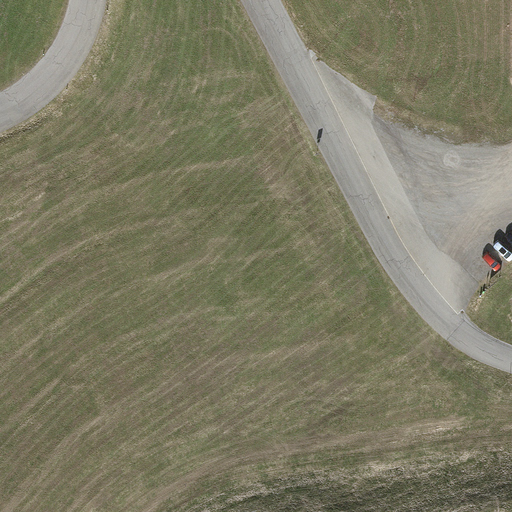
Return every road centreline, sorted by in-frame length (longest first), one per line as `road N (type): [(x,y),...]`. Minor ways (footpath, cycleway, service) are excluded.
road 1 (unclassified): [(260,0),(425,306),(511,362)]
road 2 (unclassified): [(0,113),(31,101),(69,65),(93,0)]
